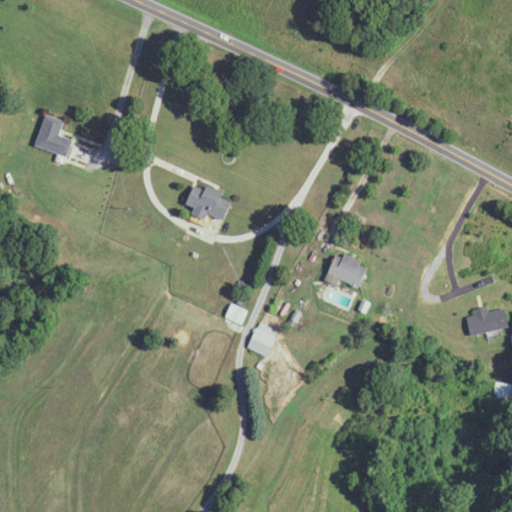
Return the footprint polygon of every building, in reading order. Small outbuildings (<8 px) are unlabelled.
[(70,157),(74,141),(61,137),(66,122),(47,117),(38,149),(70,157)] [(231,202),(227,202),(226,189),(193,190),(193,207),(198,207),(198,219),(231,217),(231,202)] [(365,257),(333,257),(333,287),(366,287),(366,269),(365,269),(365,257)] [(249,313),(234,306),(228,319),(242,327),(249,313)] [(507,310),(491,313),(489,307),(476,310),(478,316),(469,318),(473,336),(511,329),(507,310)] [(250,350),(270,358),(281,333),(261,324),(250,350)] [(511,387),(497,388),(497,401),(511,401),(511,387)]
